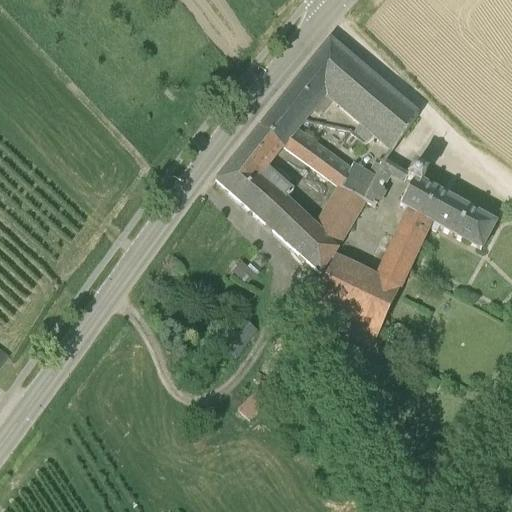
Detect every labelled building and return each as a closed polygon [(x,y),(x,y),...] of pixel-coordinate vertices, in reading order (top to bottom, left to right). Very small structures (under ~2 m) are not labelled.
[(301,75),(332,103),(374,138),(370,140),(390,157),(417,118),(329,41),(325,46),(301,75)] [(332,103),(301,75),(280,102),(302,120),(309,111),(319,119),(332,103)] [(339,190),(362,204),(384,165),(382,164),(381,166),(380,167),(374,163),(367,174),(352,165),(347,174),(291,134),(302,120),(280,102),(257,130),(282,150),(314,173),(329,183),(339,190)] [(330,259),(362,204),(339,190),(313,233),(281,205),(292,193),(264,168),(269,161),(247,142),(215,183),(320,276),(330,259)] [(392,170),(384,165),(362,204),(374,210),(383,194),(380,192),(388,177),(392,170)] [(407,179),(404,177),(400,184),(409,189),(399,207),(410,213),(378,282),(333,260),(305,319),(371,349),(430,224),(480,252),(494,226),(420,185),(425,175),(413,168),(407,179)] [(255,277),(239,262),(229,272),(245,287),(255,277)] [(234,361),(238,355),(254,333),(239,322),(223,344),(219,350),(234,361)] [(0,346),(0,377),(13,354),(0,346)] [(248,423),(270,400),(258,388),(235,411),(248,423)]
